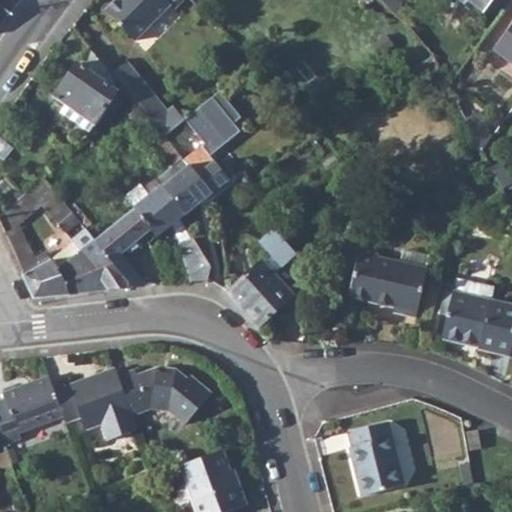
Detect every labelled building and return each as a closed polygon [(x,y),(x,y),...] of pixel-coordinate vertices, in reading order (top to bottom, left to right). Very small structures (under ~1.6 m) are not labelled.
[(116,0),(106,10),(136,40),(171,5),(175,8),(183,0),(116,0)] [(388,0),(386,2),(398,13),(405,5),(399,0),(388,0)] [(467,0),(487,14),(496,0),(467,0)] [(511,26),(494,51),(511,64),(511,26)] [(56,96),(94,122),(117,89),(99,77),(107,66),(90,45),(56,96)] [(111,71),(136,101),(150,89),(125,59),(111,71)] [(166,109),(150,89),(136,101),(142,108),(164,135),(183,118),(179,114),(174,114),(168,106),(166,109)] [(184,213),(228,179),(209,155),(239,130),(233,122),(239,117),(218,91),(183,118),(203,143),(184,158),(189,164),(163,185),(184,213)] [(126,109),(132,116),(142,108),(136,101),(126,109)] [(179,114),(172,104),(168,106),(174,114),(179,114)] [(479,109),(465,116),(481,147),(492,134),(479,109)] [(156,147),(171,165),(182,156),(167,138),(156,147)] [(157,176),(163,185),(189,164),(184,158),(182,156),(171,165),(157,176)] [(500,159),(490,164),(501,187),(511,181),(500,159)] [(151,194),(143,182),(128,195),(137,206),(151,194)] [(163,185),(151,194),(137,206),(136,207),(152,228),(152,229),(157,235),(171,223),(179,217),(184,213),(163,185)] [(0,215),(0,222),(1,225),(8,219),(17,212),(12,205),(0,215)] [(95,240),(132,287),(148,286),(123,253),(152,229),(152,228),(136,207),(95,240)] [(59,223),(70,236),(84,225),(72,211),(59,223)] [(189,234),(179,217),(171,223),(180,242),(190,235),(189,234)] [(1,225),(13,251),(21,247),(8,219),(1,225)] [(190,235),(201,253),(207,246),(207,242),(198,228),(189,234),(190,235)] [(228,291),(257,326),(257,325),(292,297),(289,292),(274,274),(290,261),(297,255),(276,231),(262,243),(274,258),(266,265),(264,262),(228,291)] [(180,242),(190,281),(206,280),(210,267),(201,253),(190,235),(180,242)] [(75,256),(60,269),(57,271),(65,280),(68,294),(108,289),(94,271),(97,269),(82,251),(73,240),(67,245),(75,256)] [(94,271),(108,289),(132,287),(95,240),(82,251),(97,269),(94,271)] [(29,261),(21,247),(13,251),(19,265),(29,261)] [(401,248),(398,262),(424,268),(427,255),(401,248)] [(426,268),(424,268),(398,262),(378,257),(379,255),(361,251),(350,297),(394,306),(393,312),(415,316),(426,268)] [(25,276),(34,297),(68,294),(65,280),(57,271),(60,269),(52,260),(25,276)] [(274,274),(289,292),(300,282),(297,278),(301,275),(290,261),(274,274)] [(479,348),(510,355),(511,344),(511,304),(452,292),(443,337),(466,342),(467,337),(480,340),(479,348)] [(66,377),(49,382),(54,394),(63,419),(65,424),(79,417),(85,429),(100,424),(106,440),(137,430),(131,416),(116,377),(114,370),(70,387),(66,377)] [(0,402),(0,435),(5,448),(22,441),(21,436),(63,419),(54,394),(49,382),(48,379),(29,385),(30,388),(20,392),(19,389),(3,395),(5,400),(0,402)] [(347,442),(360,491),(401,479),(384,417),(347,428),(350,441),(347,442)] [(230,511),(247,506),(240,488),(236,489),(230,473),(222,451),(180,467),(195,511),(230,511)] [(235,472),(230,473),(236,489),(240,488),(235,472)]
